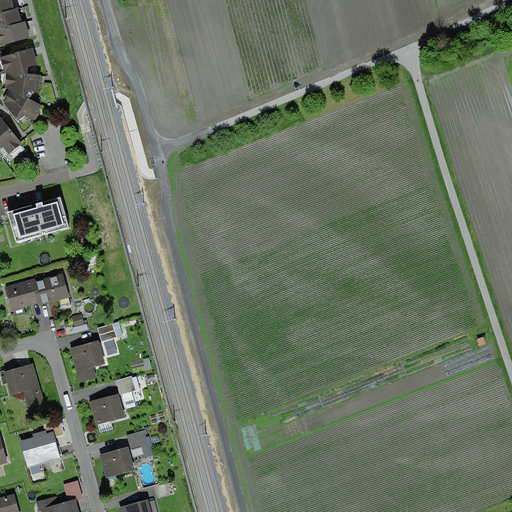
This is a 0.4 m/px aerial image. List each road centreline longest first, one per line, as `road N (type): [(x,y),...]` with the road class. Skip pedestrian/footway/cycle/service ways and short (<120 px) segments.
road 1 (track): [(107,0),(244,511)]
road 2 (track): [(511,3),(149,155)]
road 3 (track): [(411,49),(511,365)]
road 4 (residential): [(0,350),(37,341),(50,347),(99,511)]
